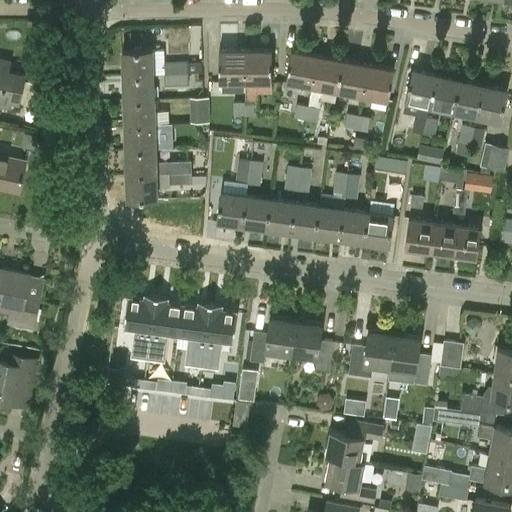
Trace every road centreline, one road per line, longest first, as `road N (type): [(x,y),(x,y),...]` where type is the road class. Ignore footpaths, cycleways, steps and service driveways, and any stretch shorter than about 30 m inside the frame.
road 1 (residential): [(82,242),(246,271),(511,301)]
road 2 (residential): [(85,8),(325,19),(511,46)]
road 3 (residential): [(82,242),(85,8)]
road 4 (residential): [(47,433),(82,242)]
